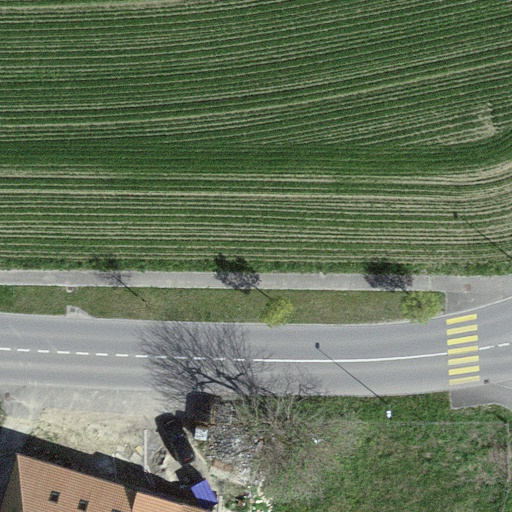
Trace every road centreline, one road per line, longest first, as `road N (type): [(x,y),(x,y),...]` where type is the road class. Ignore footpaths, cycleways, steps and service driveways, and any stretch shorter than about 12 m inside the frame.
road 1 (primary): [(0,349),(344,360),(511,342)]
road 2 (track): [(0,467),(37,352)]
